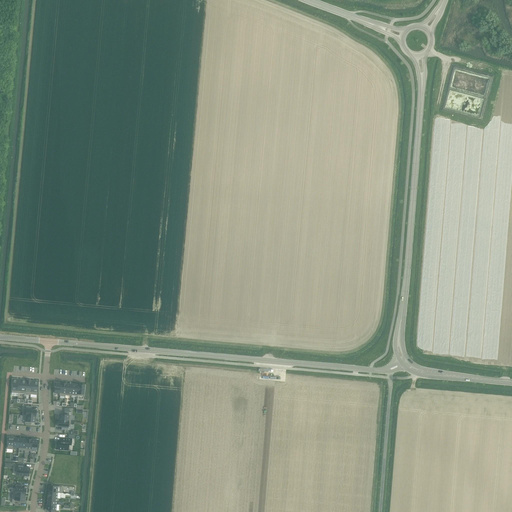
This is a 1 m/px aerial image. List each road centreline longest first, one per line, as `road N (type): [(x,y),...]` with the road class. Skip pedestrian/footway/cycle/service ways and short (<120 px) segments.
road 1 (unclassified): [(48,341),(388,369)]
road 2 (secondary): [(400,322),(422,81)]
road 3 (unclassified): [(380,511),(388,369)]
